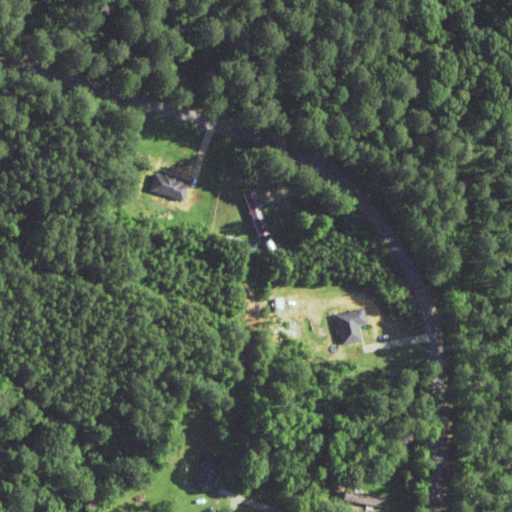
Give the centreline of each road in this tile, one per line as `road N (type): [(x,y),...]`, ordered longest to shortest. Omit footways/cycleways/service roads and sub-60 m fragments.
road 1 (residential): [(453,511),(449,325),(439,287),(390,203),(317,141),(247,106),(0,41)]
road 2 (residential): [(427,511),(288,435)]
